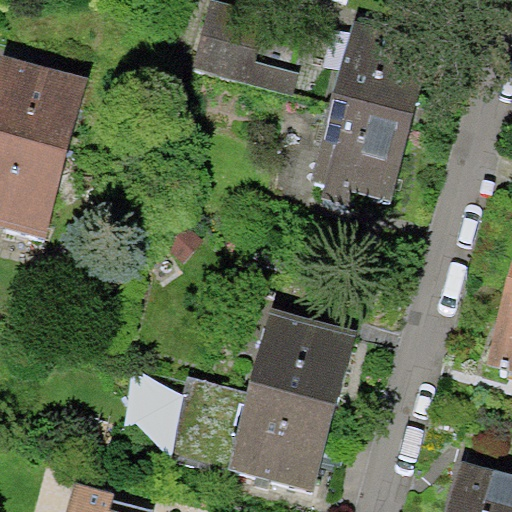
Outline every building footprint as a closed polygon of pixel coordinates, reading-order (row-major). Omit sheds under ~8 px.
[(209,7),(192,71),(290,97),(295,79),(253,68),(257,51),(236,46),(244,16),(209,7)] [(414,112),(430,55),(355,35),(335,110),(410,130),(414,112)] [(4,71),(0,86),(0,150),(64,167),(71,141),(84,93),(4,71)] [(347,209),(351,194),(390,204),(395,186),(410,130),(335,110),(315,184),(328,188),(324,203),(347,209)] [(0,150),(0,229),(44,241),(48,224),(64,167),(0,150)] [(511,293),(495,350),(490,368),(511,373),(511,293)] [(273,323),(252,398),(332,419),(337,399),(352,344),(273,323)] [(194,383),(174,457),(312,494),(317,473),(332,419),(252,398),(194,383)] [(511,511),(511,487),(462,474),(451,511),(511,511)] [(135,511),(76,496),(71,511),(135,511)]
